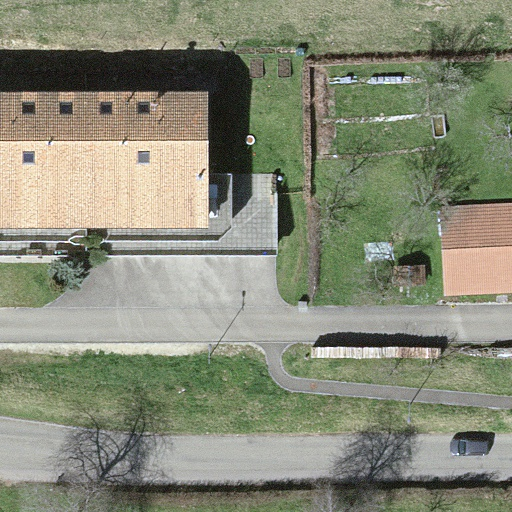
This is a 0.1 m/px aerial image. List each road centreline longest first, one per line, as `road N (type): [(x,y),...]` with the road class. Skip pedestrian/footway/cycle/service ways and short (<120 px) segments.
road 1 (tertiary): [(511,458),(157,458),(0,444)]
road 2 (residential): [(511,320),(0,323)]
